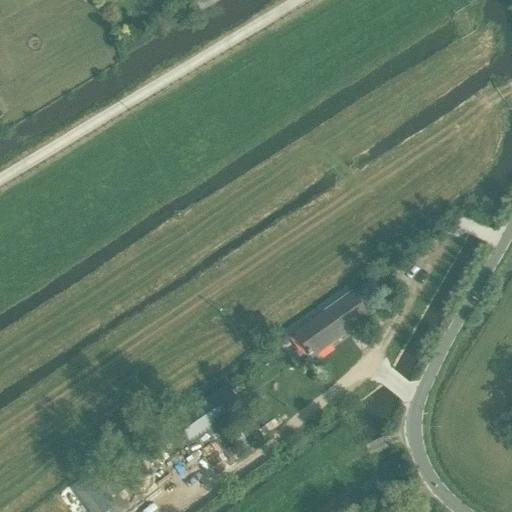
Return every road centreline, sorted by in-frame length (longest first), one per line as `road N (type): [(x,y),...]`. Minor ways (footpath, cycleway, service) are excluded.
road 1 (unclassified): [(511,229),(414,415),(412,433),(428,474),(476,511)]
road 2 (track): [(412,433),(344,459),(269,511)]
